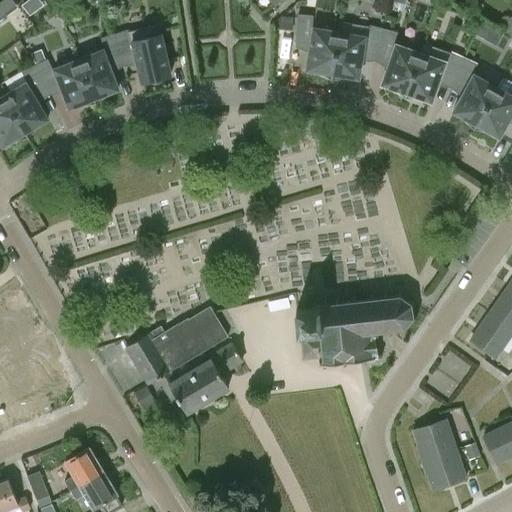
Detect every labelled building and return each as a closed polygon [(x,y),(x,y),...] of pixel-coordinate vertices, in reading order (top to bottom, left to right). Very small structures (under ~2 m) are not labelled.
[(0,0),(0,20),(11,12),(18,7),(12,0),(0,0)] [(511,12),(500,29),(511,37),(511,12)] [(318,74),(331,79),(339,33),(311,28),(312,16),(297,15),(295,43),(310,44),(306,70),(319,72),(318,74)] [(282,17),(278,24),(292,26),(293,17),(282,17)] [(480,22),(475,34),(496,46),(502,34),(480,22)] [(340,23),(339,33),(331,79),(345,78),(345,77),(358,79),(362,53),(376,57),(383,29),(369,26),(369,28),(340,23)] [(114,34),(121,61),(135,57),(141,83),(148,81),(149,84),(156,84),(163,81),(162,78),(170,76),(158,25),(128,32),(127,30),(114,34)] [(397,33),(383,29),(376,57),(390,60),(381,85),(393,89),(393,91),(404,98),(406,94),(420,54),(394,44),(397,33)] [(103,50),(78,60),(95,104),(106,96),(105,95),(118,90),(108,66),(121,61),(114,34),(100,39),(103,50)] [(423,44),(420,54),(406,94),(404,98),(418,99),(418,98),(431,102),(440,78),(452,84),(464,58),(451,52),(450,54),(423,44)] [(40,49),(31,53),(35,63),(44,59),(40,49)] [(477,64),(464,58),(452,84),(465,89),(453,112),(464,119),(463,120),(474,129),(496,88),(472,75),(477,64)] [(47,59),(34,66),(46,91),(59,85),(68,109),(81,104),(81,106),(95,104),(78,60),(52,70),(47,59)] [(26,83),(2,97),(24,133),(27,137),(36,128),(36,127),(47,120),(33,97),(46,91),(34,66),(21,72),(26,83)] [(511,96),(496,88),(474,129),(486,133),(487,131),(499,138),(511,115),(511,96)] [(14,142),(27,137),(24,133),(2,97),(0,98),(0,144),(2,147),(13,140),(14,142)] [(511,289),(509,287),(490,314),(511,329),(511,289)] [(14,317),(31,309),(22,290),(6,297),(14,317)] [(381,356),(380,354),(378,354),(376,336),(378,336),(378,332),(389,331),(390,334),(393,333),(392,330),(404,329),(405,332),(408,330),(406,327),(414,319),(416,320),(418,318),(414,316),(413,305),(415,302),(414,300),(412,302),(401,296),(402,291),(400,292),(399,296),(388,297),(387,293),(384,293),(385,297),(374,299),(374,294),(371,295),(371,290),(354,292),(354,297),(352,297),(353,301),(339,302),(338,298),(335,299),(335,303),(327,304),(327,300),(324,300),(324,304),(315,305),(315,308),(295,310),(298,334),(302,334),(304,359),(322,357),(323,361),(318,362),(319,365),(322,364),(323,368),(326,368),(325,364),(343,362),(343,366),(346,365),(346,362),(363,360),(363,363),(366,363),(366,359),(375,358),(375,361),(378,361),(378,357),(381,356)] [(161,326),(147,334),(126,347),(149,384),(159,378),(172,400),(176,397),(185,412),(228,386),(220,374),(242,361),(232,344),(210,357),(211,359),(175,380),(170,372),(229,337),(211,306),(180,325),(179,323),(165,332),(161,326)] [(511,333),(511,329),(490,314),(470,341),(494,358),(511,333)] [(0,394),(7,405),(59,374),(33,332),(15,343),(9,332),(0,337),(0,394)] [(146,386),(134,394),(143,410),(155,403),(146,386)] [(423,461),(456,450),(446,420),(413,431),(423,461)] [(496,464),(511,456),(511,422),(482,437),(496,464)] [(474,443),(464,446),(468,457),(478,454),(474,443)] [(70,492),(103,472),(88,448),(64,462),(73,477),(64,482),(70,492)] [(466,480),(456,450),(423,461),(433,491),(466,480)] [(39,471),(27,476),(36,500),(48,495),(39,471)] [(116,495),(103,472),(70,492),(76,501),(84,496),(92,510),(102,504),(106,511),(110,511),(121,505),(116,496),(116,495)] [(0,483),(0,511),(17,505),(20,511),(23,511),(30,509),(25,495),(15,499),(7,480),(0,483)]
